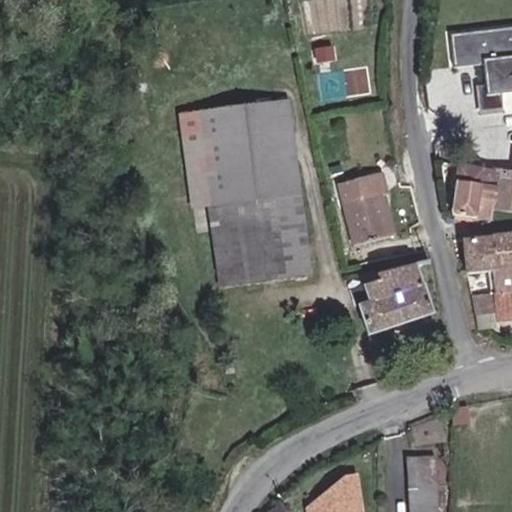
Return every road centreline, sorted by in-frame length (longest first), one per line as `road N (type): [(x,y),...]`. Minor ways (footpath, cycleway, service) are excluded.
road 1 (residential): [(416,0),(411,96),(420,169),(481,376)]
road 2 (residential): [(481,376),(273,466),(241,511)]
